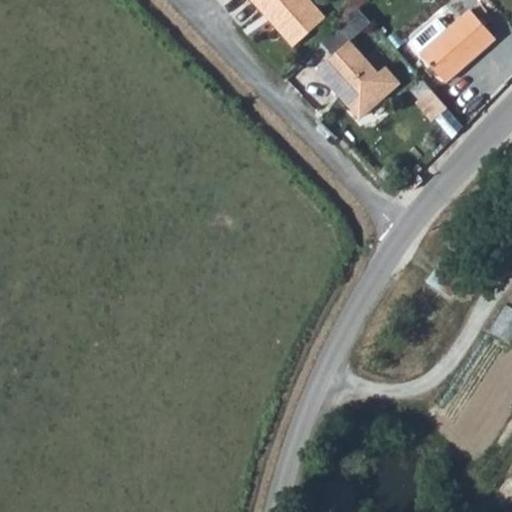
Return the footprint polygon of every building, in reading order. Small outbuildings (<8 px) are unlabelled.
[(266,0),(294,34),(327,8),(320,0),(266,0)] [(437,39),(422,52),(446,82),(498,39),(474,8),(437,39)] [(406,34),(422,52),(437,39),(422,22),(406,34)] [(348,35),(313,63),(345,102),(352,102),(359,111),(397,79),(382,60),(374,66),(348,35)] [(432,88),(419,98),(434,118),(447,108),(432,88)]
